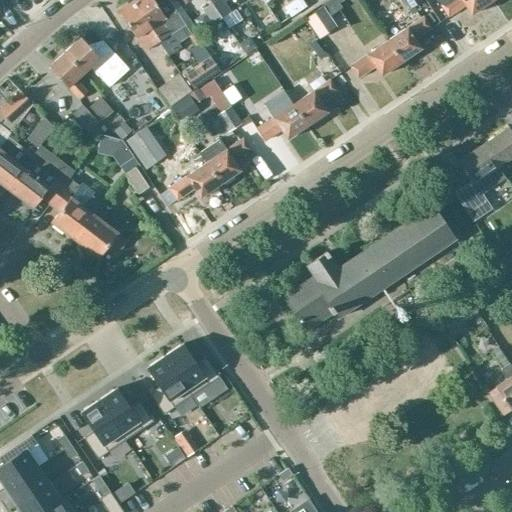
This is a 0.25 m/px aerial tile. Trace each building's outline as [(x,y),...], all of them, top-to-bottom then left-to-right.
[(134,0),(133,1),(159,41),(166,52),(178,44),(171,34),(184,25),(167,0),(158,7),(153,0),(134,0)] [(211,3),(221,18),(230,12),(222,0),(207,0),(211,4),(211,3)] [(280,16),(296,6),(292,0),(277,0),(272,3),(280,16)] [(334,0),(329,0),(320,6),(321,7),(328,18),(341,9),(337,4),(334,0)] [(402,0),(409,9),(422,0),(402,0)] [(436,0),(440,5),(448,17),(464,6),(470,15),(490,2),(489,0),(436,0)] [(159,41),(133,1),(118,11),(144,51),(159,41)] [(212,25),(221,18),(211,3),(211,4),(202,10),(212,25)] [(305,19),(320,38),(334,27),(328,18),(321,7),(305,19)] [(387,42),(401,62),(420,49),(414,39),(430,28),(423,17),(387,42)] [(194,34),(188,37),(195,47),(203,41),(197,32),(194,34)] [(239,44),(246,54),(256,48),(249,37),(239,44)] [(64,52),(84,74),(90,68),(108,88),(128,70),(103,42),(92,52),(80,38),(64,52)] [(401,62),(387,42),(350,67),(357,78),(374,66),(380,76),(401,62)] [(84,74),(64,52),(48,67),(79,101),(88,93),(76,80),(84,74)] [(182,75),(193,90),(220,71),(209,56),(182,75)] [(157,89),(169,106),(190,91),(178,74),(157,89)] [(330,80),(292,105),(307,126),(327,112),(320,103),(338,92),(330,80)] [(241,124),(241,123),(230,106),(213,81),(199,90),(204,98),(208,95),(219,113),(216,115),(227,133),(241,124)] [(194,104),(204,98),(199,90),(199,89),(189,96),(194,104)] [(0,148),(8,138),(11,134),(32,105),(19,91),(0,109),(0,113),(5,118),(0,124),(0,148)] [(272,118),(256,129),(263,141),(280,130),(286,140),(307,126),(292,105),(283,91),(263,104),(272,118)] [(186,96),(169,108),(178,121),(195,109),(186,96)] [(99,121),(83,104),(72,113),(88,131),(99,121)] [(42,119),(34,130),(45,138),(53,128),(42,119)] [(114,132),(121,140),(131,130),(124,122),(114,132)] [(480,143),(495,165),(511,153),(511,134),(506,125),(480,143)] [(164,155),(145,127),(126,141),(145,168),(164,155)] [(102,136),(98,152),(112,156),(115,160),(127,147),(123,141),(102,136)] [(8,138),(0,148),(0,183),(8,190),(33,157),(31,155),(8,138)] [(198,153),(205,164),(219,185),(240,171),(233,162),(250,150),(242,139),(225,150),(218,139),(198,153)] [(469,183),(453,193),(473,221),(491,210),(481,194),(504,178),(495,165),(480,143),(454,160),(469,183)] [(33,157),(8,190),(32,209),(41,198),(50,205),(75,171),(41,146),(33,157)] [(219,185),(205,164),(168,188),(176,200),(193,189),(199,198),(219,185)] [(124,174),(138,194),(148,188),(134,167),(124,174)] [(51,223),(73,240),(101,203),(91,196),(94,193),(81,183),(79,187),(69,179),(64,186),(50,205),(59,212),(51,223)] [(101,203),(73,240),(97,258),(105,248),(115,255),(126,241),(99,220),(106,209),(107,208),(101,203)] [(335,318),(453,238),(430,204),(336,268),(325,251),(306,264),(313,275),(280,297),(303,330),(331,311),(335,318)] [(462,252),(437,270),(445,282),(471,264),(462,252)] [(498,279),(488,286),(497,298),(507,291),(498,279)] [(485,284),(473,293),(479,303),(492,294),(485,284)] [(378,313),(382,302),(368,297),(364,308),(378,313)] [(467,297),(439,316),(442,321),(448,330),(451,335),(463,326),(461,322),(477,312),(471,302),(467,297)] [(164,356),(190,396),(218,377),(204,356),(194,363),(181,344),(164,356)] [(418,345),(314,403),(329,430),(432,372),(418,345)] [(499,386),(490,393),(505,415),(511,410),(511,363),(503,350),(496,354),(505,368),(504,369),(511,379),(499,386)] [(163,415),(190,396),(164,356),(146,368),(159,387),(148,394),(163,415)] [(324,365),(302,380),(309,390),(331,375),(324,365)] [(98,400),(124,440),(152,421),(138,400),(128,407),(115,389),(98,400)] [(97,459),(124,440),(98,400),(80,412),(93,431),(82,438),(97,459)] [(31,435),(0,456),(0,483),(4,489),(37,466),(26,450),(36,443),(31,435)] [(56,439),(63,449),(70,444),(63,435),(56,439)] [(191,440),(178,449),(184,457),(197,448),(191,440)] [(70,444),(63,449),(70,459),(76,454),(70,444)] [(88,471),(81,462),(74,466),(81,476),(88,471)] [(37,466),(4,489),(15,506),(48,483),(37,466)] [(282,481),(292,475),(287,468),(277,475),(282,481)] [(98,476),(92,481),(102,496),(109,492),(98,476)] [(15,506),(19,511),(42,511),(60,500),(59,500),(48,483),(15,506)] [(122,511),(109,492),(102,496),(98,499),(106,511),(122,511)] [(77,511),(66,495),(59,500),(60,500),(42,511),(77,511)] [(298,507),(289,511),(316,511),(308,499),(298,507)]
